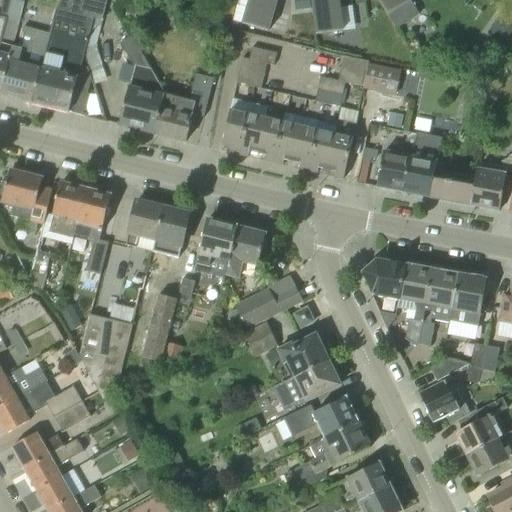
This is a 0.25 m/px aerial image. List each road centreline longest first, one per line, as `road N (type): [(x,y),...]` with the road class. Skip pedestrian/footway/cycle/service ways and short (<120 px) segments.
road 1 (residential): [(332,214),(0,136)]
road 2 (residential): [(445,511),(323,265),(332,214)]
road 3 (unclassified): [(511,248),(332,214)]
